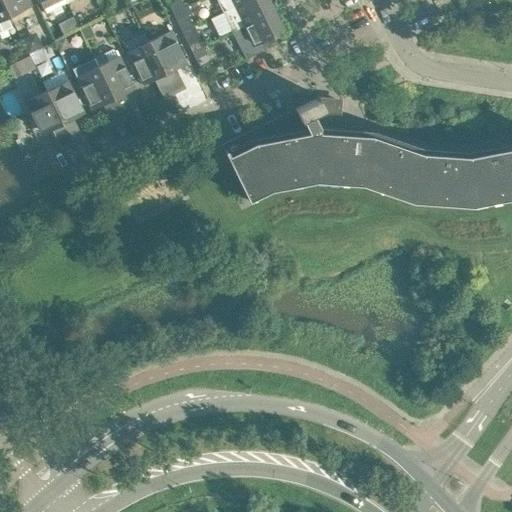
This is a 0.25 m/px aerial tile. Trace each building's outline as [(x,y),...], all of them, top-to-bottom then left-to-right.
[(10,16),(1,0),(0,0),(0,32),(14,26),(10,16)] [(1,0),(10,16),(31,6),(28,0),(1,0)] [(65,0),(38,0),(45,13),(67,3),(65,0)] [(180,0),(177,0),(169,4),(173,12),(184,7),(180,0)] [(246,0),(217,0),(223,12),(246,0)] [(274,11),(268,0),(246,0),(223,12),(232,31),(274,11)] [(188,15),(184,7),(173,12),(177,20),(188,15)] [(284,31),(274,11),(232,31),(246,59),(277,43),(274,36),(284,31)] [(194,26),(182,32),(192,51),(203,46),(194,26)] [(170,30),(149,41),(175,93),(185,88),(173,63),(184,58),(170,30)] [(175,93),(149,41),(127,51),(141,79),(152,74),(164,99),(175,93)] [(207,54),(203,46),(192,51),(195,59),(207,54)] [(112,48),(93,57),(123,118),(134,113),(122,88),(133,83),(119,55),(117,50),(112,48)] [(93,57),(72,68),(76,76),(90,104),(100,99),(113,124),(123,118),(93,57)] [(68,80),(46,90),(72,143),(83,138),(71,113),(81,108),(68,80)] [(72,143),(46,90),(25,101),(38,129),(49,124),(61,149),(72,143)] [(422,152),(401,145),(372,135),(336,133),(339,100),(321,99),(320,96),(221,144),(248,200),(270,190),(315,181),(330,182),(349,183),(361,184),(390,194),(412,201),(471,205),(510,198),(511,197),(511,147),(468,156),(422,152)]
